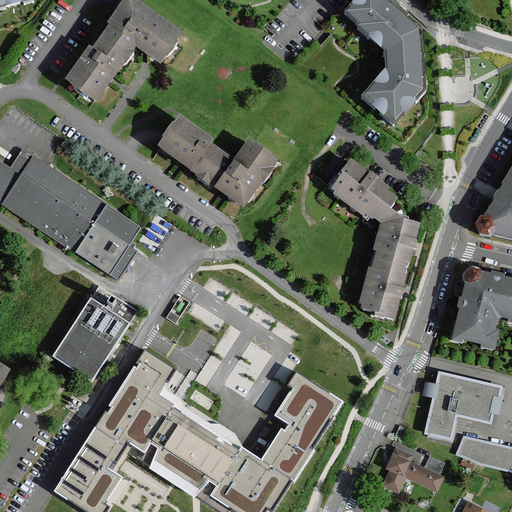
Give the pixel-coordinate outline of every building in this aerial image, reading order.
[(162,63),(179,37),(126,0),(106,28),(108,29),(91,52),(89,51),(82,61),(76,69),(77,71),(68,83),(94,100),(102,89),(104,90),(109,83),(107,81),(110,78),(112,76),(113,74),(116,70),(117,71),(135,47),(139,49),(142,51),(144,48),(147,50),(150,52),(149,54),(162,63)] [(378,87),(368,99),(392,119),(400,110),(401,111),(419,90),(421,90),(421,85),(420,73),(417,73),(416,40),(412,40),(412,27),(402,18),(397,14),(393,11),(387,5),(385,8),(377,1),(377,0),(360,0),(359,1),(360,2),(350,13),(363,24),(361,26),(372,36),(370,38),(382,48),(386,43),(391,47),(392,72),(389,76),(387,74),(376,85),(378,87)] [(405,14),(396,7),(393,11),(397,14),(402,18),(405,14)] [(20,69),(16,66),(11,72),(16,75),(20,69)] [(167,141),(161,150),(181,163),(183,164),(186,166),(224,194),(227,196),(230,198),(243,207),(275,163),(249,145),(235,165),(210,146),(213,143),(193,130),(192,131),(180,122),(167,141)] [(138,252),(134,249),(136,245),(132,242),(142,228),(118,212),(24,149),(10,169),(1,162),(0,163),(0,203),(118,282),(138,252)] [(368,177),(349,163),(343,170),(342,170),(337,177),(339,179),(335,185),(332,189),(341,196),(339,198),(351,208),(353,205),(357,208),(355,211),(363,217),(365,214),(372,220),(375,217),(385,225),(383,230),(381,229),(378,237),(381,238),(380,243),(377,242),(374,252),(377,253),(373,270),(370,270),(366,284),(369,285),(367,290),(364,289),(362,299),(365,300),(362,310),(374,314),(374,317),(382,319),(383,318),(392,320),(397,297),(400,298),(403,290),(399,289),(400,287),(401,284),(403,275),(400,274),(403,263),(406,263),(408,254),(409,251),(409,249),(413,250),(414,241),(411,241),(416,224),(405,221),(405,218),(397,216),(389,210),(394,204),(388,199),(390,197),(385,193),(387,191),(379,185),(377,183),(374,182),(377,178),(370,174),(368,177)] [(480,226),(483,232),(489,233),(490,232),(511,237),(511,177),(502,193),(498,200),(497,202),(488,217),(489,217),(487,221),(483,221),(480,226)] [(497,196),(494,200),(497,202),(498,200),(502,193),(500,192),(497,196)] [(497,351),(502,325),(500,325),(501,321),(511,323),(511,272),(508,272),(508,270),(502,268),(495,267),(494,269),(485,267),(481,265),(475,264),(469,267),(466,274),(468,277),(451,341),(497,351)] [(92,384),(139,314),(106,292),(100,288),(53,359),(83,378),(87,382),(92,384)] [(177,371),(145,351),(53,493),(84,511),(108,511),(111,508),(105,504),(123,478),(109,469),(126,442),(145,453),(151,444),(158,448),(150,468),(195,497),(210,482),(216,486),(210,496),(235,511),(266,511),(267,511),(274,511),(284,497),(298,475),(344,403),(297,373),(289,386),(292,389),(276,415),(289,424),(285,431),(282,428),(262,459),(244,447),(236,434),(228,429),(221,424),(211,423),(184,406),(181,398),(165,389),(177,371)] [(0,392),(12,373),(0,365),(0,392)] [(504,384),(440,369),(438,381),(427,380),(424,391),(424,395),(435,396),(426,434),(428,434),(440,437),(451,439),(456,415),(491,423),(493,413),(491,413),(493,401),(495,393),(502,395),(504,384)] [(491,413),(493,413),(498,414),(500,402),(493,401),(491,413)] [(405,428),(400,426),(396,435),(401,437),(405,428)] [(465,438),(459,452),(473,458),(479,442),(467,439),(465,438)] [(473,458),(459,452),(458,454),(481,464),(486,443),(479,442),(473,458)] [(511,449),(486,443),(481,464),(511,471),(511,449)] [(391,470),(385,485),(399,491),(405,476),(437,491),(443,478),(439,477),(445,464),(430,457),(428,461),(424,470),(409,462),(411,457),(396,450),(388,468),(391,470)] [(478,496),(487,479),(474,474),(466,490),(472,493),(478,496)]
